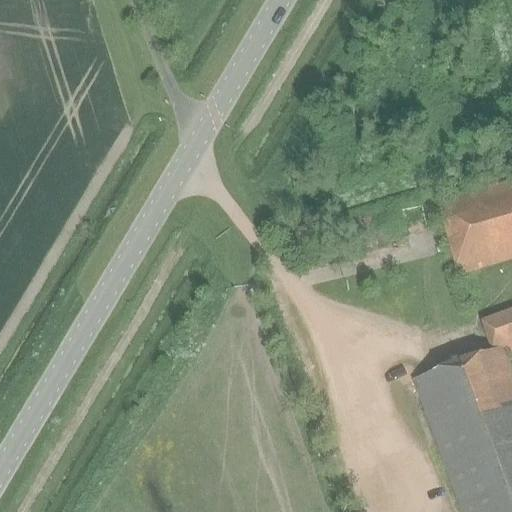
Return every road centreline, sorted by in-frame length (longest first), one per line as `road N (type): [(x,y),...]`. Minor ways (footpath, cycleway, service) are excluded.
road 1 (unclassified): [(0,469),(280,0)]
road 2 (track): [(366,511),(328,406),(319,324)]
